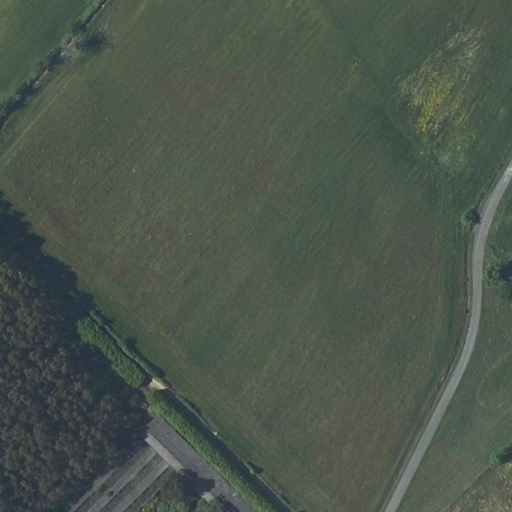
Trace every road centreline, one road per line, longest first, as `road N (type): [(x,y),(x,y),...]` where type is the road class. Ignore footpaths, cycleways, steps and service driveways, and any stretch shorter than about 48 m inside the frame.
road 1 (track): [(0,228),(286,511)]
road 2 (unclassified): [(511,177),(484,243),(478,330),(390,511)]
road 3 (track): [(0,129),(104,0)]
